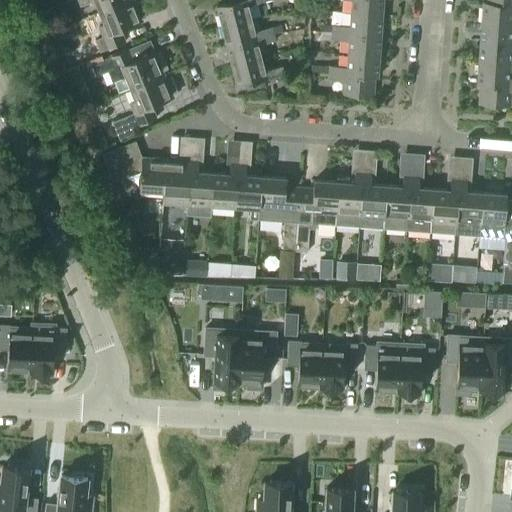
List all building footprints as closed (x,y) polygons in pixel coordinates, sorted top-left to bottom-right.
[(78,0),(81,7),(94,2),(98,12),(128,0),(78,0)] [(134,3),(133,0),(128,0),(98,12),(103,24),(98,27),(102,37),(95,41),(100,52),(125,42),(120,30),(142,21),(141,19),(146,17),(139,1),(134,3)] [(221,27),(252,19),(248,6),(264,2),(263,0),(240,0),(216,6),(221,27)] [(382,17),(382,0),(347,0),(352,0),(351,14),(382,17)] [(511,6),(483,4),(481,24),(511,26),(511,6)] [(380,36),(382,17),(351,14),(350,28),(333,27),(333,33),(380,36)] [(255,32),(252,19),(221,27),(227,47),(273,34),(273,35),(283,33),(281,25),(255,32)] [(511,46),(511,39),(511,27),(511,26),(481,24),(480,44),(511,46)] [(379,56),(380,36),(333,33),(332,40),(349,41),(348,54),(379,56)] [(232,66),(262,58),(259,45),(275,41),(273,35),(273,34),(227,47),(232,66)] [(511,52),(511,46),(480,44),(478,64),(509,66),(510,53),(511,52)] [(132,62),(127,51),(103,61),(89,67),(93,78),(108,71),(112,83),(114,82),(118,93),(129,88),(130,89),(164,76),(162,71),(167,69),(161,53),(156,55),(155,53),(132,62)] [(377,76),(379,56),(348,54),(347,68),(330,67),(330,73),(377,76)] [(265,71),(262,58),(232,66),(237,87),(283,75),(281,67),(265,71)] [(511,86),(511,80),(508,80),(509,66),(478,64),(477,84),(511,86)] [(377,78),(377,76),(330,73),(329,80),(343,81),(342,94),(373,96),(374,77),(377,78)] [(166,79),(164,76),(130,89),(135,101),(130,103),(134,114),(112,123),(119,140),(134,134),(131,128),(156,118),(151,107),(173,98),(172,95),(177,94),(170,77),(166,79)] [(511,93),(511,86),(477,84),(477,85),(480,85),(479,105),(510,107),(510,93),(511,93)] [(164,201),(168,159),(142,157),(135,141),(102,155),(113,181),(141,170),(140,190),(163,191),(163,201),(164,201)] [(187,215),(188,198),(191,161),(168,159),(164,201),(187,203),(186,215),(187,215)] [(200,168),(201,162),(191,161),(188,198),(187,215),(210,216),(210,205),(212,205),(214,173),(198,172),(198,168),(200,168)] [(236,207),(239,164),(228,163),(228,170),(229,170),(229,174),(214,173),(212,205),(236,207)] [(248,171),(248,165),(239,164),(236,207),(250,208),(249,220),(258,221),(261,176),(246,175),(246,171),(248,171)] [(361,206),(363,174),(354,173),(353,179),(355,180),(354,183),(338,182),(335,226),(360,227),(361,206)] [(373,181),(374,175),(363,174),(361,206),(360,227),(383,229),(387,186),(371,185),(371,181),(373,181)] [(295,251),(299,191),(285,190),(286,178),(261,176),(258,221),(284,222),(282,251),(295,251)] [(408,231),(412,178),(402,177),(401,183),(402,183),(402,187),(387,186),(383,229),(408,231)] [(421,185),(422,178),(412,178),(408,231),(431,233),(433,209),(434,189),(419,188),(419,185),(421,185)] [(295,251),(294,267),(300,267),(307,256),(309,224),(335,226),(338,182),(314,180),(313,192),(299,191),(295,251)] [(458,212),(460,181),(449,180),(449,187),(450,187),(450,190),(434,189),(433,209),(431,233),(455,234),(456,223),(457,223),(458,212)] [(455,234),(478,236),(479,224),(480,225),(482,193),(467,191),(467,188),(469,188),(470,182),(460,181),(458,212),(457,223),(456,223),(455,234)] [(503,238),(506,194),(482,193),(480,225),(479,224),(478,236),(503,238)] [(501,281),(501,284),(508,285),(511,285),(511,284),(511,237),(505,237),(503,257),(502,267),(502,276),(501,281)] [(182,243),(162,242),(160,273),(181,274),(182,243)] [(160,263),(160,247),(149,247),(148,262),(160,263)] [(188,260),(187,275),(205,276),(206,260),(188,260)] [(223,263),(222,277),(230,277),(230,275),(230,274),(231,265),(231,264),(231,263),(223,263)] [(336,280),(354,281),(355,263),(337,263),(336,280)] [(357,263),(355,279),(376,281),(377,264),(357,263)] [(230,275),(230,277),(238,277),(239,265),(231,264),(231,265),(230,274),(230,275)] [(396,279),(396,288),(404,288),(404,280),(396,279)] [(404,280),(404,288),(412,288),(413,280),(404,280)] [(222,285),(222,300),(242,302),(243,287),(222,285)] [(266,288),(266,301),(286,302),(286,289),(266,288)] [(475,293),(475,307),(485,308),(485,293),(475,293)] [(488,293),(487,308),(497,308),(498,294),(488,293)] [(0,305),(0,315),(11,316),(11,305),(0,305)] [(0,323),(0,349),(8,350),(7,370),(29,371),(30,371),(32,328),(31,328),(10,327),(10,324),(0,323)] [(29,371),(29,373),(52,375),(53,353),(66,353),(67,328),(55,327),(55,325),(31,323),(31,328),(32,328),(30,371),(29,371)] [(205,328),(203,354),(216,355),(214,379),(214,388),(228,389),(228,384),(238,385),(241,330),(205,328)] [(241,330),(238,385),(248,385),(248,388),(261,389),(262,379),(263,358),(276,358),(277,332),(241,330)] [(447,336),(445,361),(458,362),(457,369),(457,383),(456,393),(470,394),(470,389),(479,389),(480,389),(483,338),(447,336)] [(479,389),(479,392),(490,392),(490,397),(503,398),(504,388),(505,365),(511,364),(511,338),(483,338),(480,389),(479,389)] [(288,340),(286,365),(298,366),(297,386),(319,387),(320,387),(322,344),(300,343),(300,340),(288,340)] [(365,344),(364,370),(376,370),(375,390),(397,391),(398,391),(400,343),(378,342),(377,345),(365,344)] [(319,387),(319,389),(342,390),(343,368),(356,369),(357,343),(344,343),(344,345),(322,344),(320,387),(319,387)] [(397,391),(397,393),(420,395),(421,373),(433,373),(435,348),(423,347),(423,344),(400,343),(398,391),(397,391)] [(0,482),(0,506),(23,509),(22,511),(36,511),(38,498),(26,497),(29,468),(3,465),(1,483),(0,482)] [(46,502),(45,511),(84,511),(89,476),(60,473),(57,503),(46,502)] [(257,500),(256,511),(289,511),(291,483),(265,482),(264,500),(257,500)] [(326,488),(324,511),(350,511),(352,489),(326,488)] [(417,511),(419,492),(392,491),(391,511),(417,511)]
